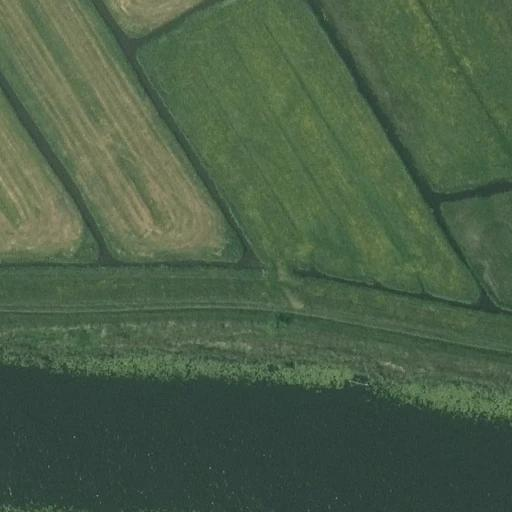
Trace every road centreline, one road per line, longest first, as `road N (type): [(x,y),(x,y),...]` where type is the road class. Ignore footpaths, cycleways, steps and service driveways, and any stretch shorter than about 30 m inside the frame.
road 1 (track): [(511,340),(286,302),(0,295)]
road 2 (track): [(269,0),(183,50),(283,244),(286,302)]
